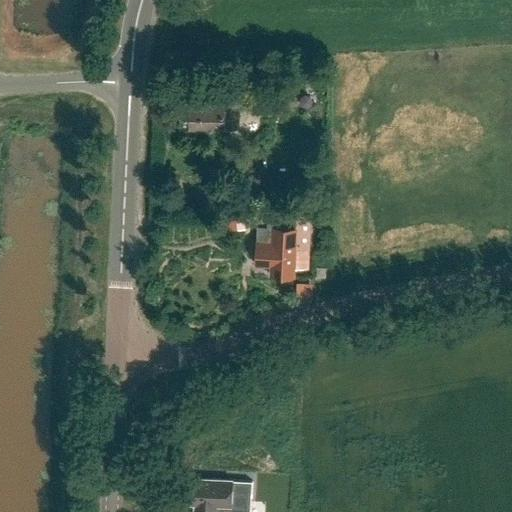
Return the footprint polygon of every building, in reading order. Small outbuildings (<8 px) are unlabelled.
[(245,87),(245,103),(274,102),(273,86),(245,87)] [(241,117),(241,104),(225,104),(225,103),(192,103),(191,128),(237,129),(238,117),(241,117)] [(311,203),(295,202),(295,211),(310,212),(311,203)] [(309,250),(310,217),(297,217),(296,228),(275,227),(275,224),(268,223),(268,228),(258,227),(256,265),(271,266),(271,275),(294,276),(296,250),(309,250)] [(252,511),(254,482),(188,479),(186,504),(200,505),(199,511),(252,511)]
